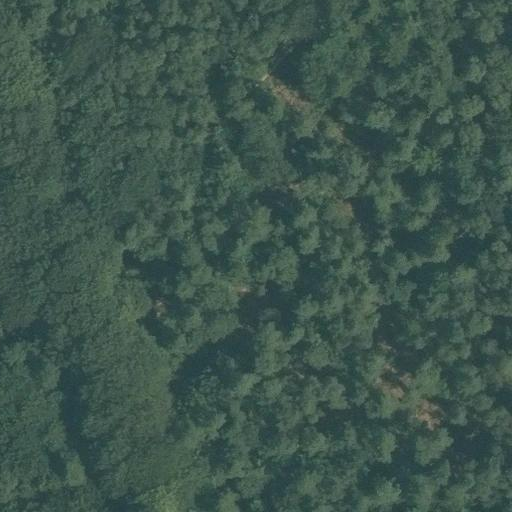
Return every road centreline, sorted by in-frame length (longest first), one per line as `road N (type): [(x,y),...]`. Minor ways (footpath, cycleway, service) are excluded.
road 1 (track): [(0,286),(155,174),(340,0)]
road 2 (track): [(166,511),(0,113)]
